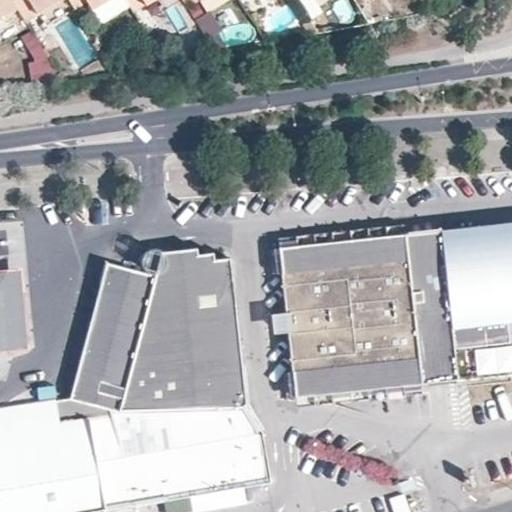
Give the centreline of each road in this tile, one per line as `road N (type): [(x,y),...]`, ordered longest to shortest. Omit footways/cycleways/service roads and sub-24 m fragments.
road 1 (tertiary): [(511,66),(80,133),(0,156)]
road 2 (tertiary): [(0,156),(82,158),(511,124)]
